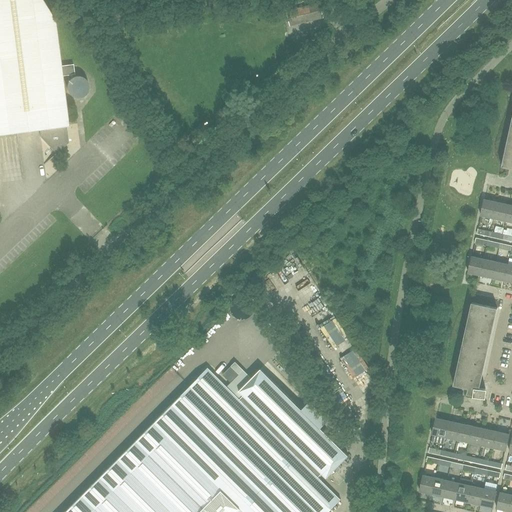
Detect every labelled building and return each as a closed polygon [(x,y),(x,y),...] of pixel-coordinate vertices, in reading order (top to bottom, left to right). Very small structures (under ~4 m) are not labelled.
[(66,126),(68,125),(62,76),(75,74),(73,64),(61,66),(55,20),(44,0),(0,0),(0,134),(6,133),(29,130),(39,129),(40,137),(56,154),(68,143),(66,126)] [(294,16),(296,25),(324,18),(320,3),(286,11),(288,17),(294,16)] [(120,114),(116,117),(121,122),(125,119),(120,114)] [(511,120),(502,166),(511,168),(511,120)] [(485,199),(481,215),(494,218),(497,202),(485,199)] [(497,202),(494,218),(506,221),(510,205),(497,202)] [(468,273),(480,276),(484,259),(472,257),(468,273)] [(496,262),(484,259),(480,276),(493,279),(496,262)] [(505,281),(508,265),(496,262),(493,279),(505,281)] [(260,307),(261,304),(260,302),(260,299),(258,296),(256,293),(253,291),(250,289),(247,289),(244,288),(241,289),(238,290),(235,291),(233,294),(231,296),(230,299),(229,302),(229,305),(229,308),(230,311),(232,314),(234,316),(236,318),(239,319),(243,320),(246,320),(249,320),(251,319),(254,317),(256,315),(258,313),(260,310),(260,307)] [(484,398),(485,389),(478,388),(478,382),(495,309),(497,309),(497,308),(472,302),(454,385),(468,388),(467,394),(473,395),(473,396),(482,397),(484,398)] [(231,366),(223,375),(231,383),(240,375),(231,366)] [(328,511),(341,500),(318,477),(322,473),(326,478),(348,456),(321,428),(328,420),(309,402),(302,409),(261,369),(239,391),(244,395),(240,399),(208,368),(189,387),(64,511),(328,511)] [(433,435),(445,438),(449,421),(436,418),(432,435),(433,435)] [(461,423),(449,421),(445,438),(457,440),(461,423)] [(457,440),(469,443),(473,426),(461,423),(457,440)] [(469,443),(482,446),(486,429),(473,426),(469,443)] [(498,431),(486,429),(482,446),(494,448),(498,431)] [(498,431),(494,448),(506,451),(509,434),(498,431)] [(420,492),(432,494),(435,477),(423,475),(420,492)] [(435,477),(432,494),(444,497),(448,480),(435,477)] [(460,483),(448,480),(444,497),(456,500),(460,483)] [(460,483),(456,500),(468,503),(472,486),(460,483)] [(472,486),(468,503),(480,505),(484,488),(472,486)] [(484,488),(480,505),(493,508),(497,491),(496,491),(484,488)] [(497,509),(509,511),(511,498),(511,494),(501,492),(497,509)]
